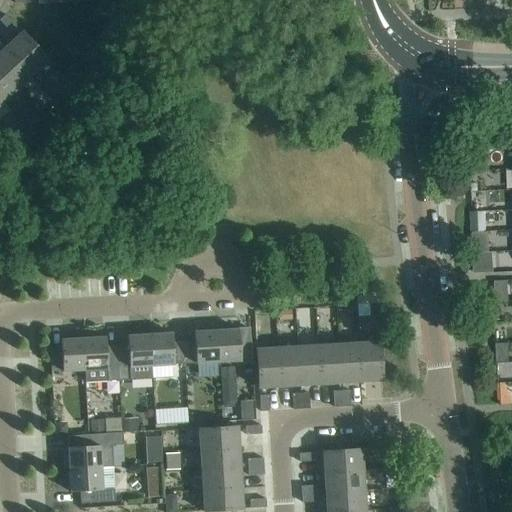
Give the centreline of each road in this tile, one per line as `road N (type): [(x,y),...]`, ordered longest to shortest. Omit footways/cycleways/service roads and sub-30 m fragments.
road 1 (unclassified): [(437,412),(405,116),(423,59)]
road 2 (residential): [(0,317),(218,298),(215,271)]
road 3 (residential): [(437,412),(281,424),(283,511)]
